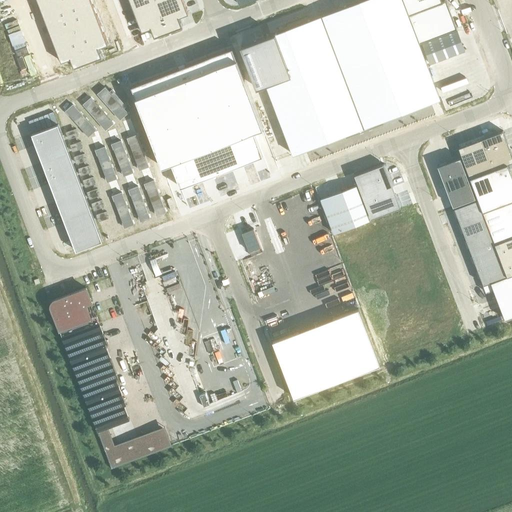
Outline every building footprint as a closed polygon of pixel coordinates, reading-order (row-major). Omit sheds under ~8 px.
[(64,0),(52,0),(40,5),(47,23),(70,15),(64,0)] [(91,0),(64,0),(70,15),(93,6),(91,0)] [(156,0),(150,0),(132,7),(140,26),(163,17),(156,0)] [(183,0),(156,0),(163,17),(186,8),(183,0)] [(312,19),(241,46),(256,87),(266,84),(293,154),(345,134),(346,136),(347,135),(382,122),(383,122),(383,120),(440,98),(402,0),(361,0),(340,8),(312,19)] [(403,0),(409,14),(445,0),(443,0),(442,0),(403,0)] [(446,0),(445,0),(409,14),(420,42),(457,28),(446,0)] [(93,6),(70,15),(75,29),(99,20),(93,6)] [(186,8),(163,17),(168,31),(182,26),(179,17),(188,13),(186,8)] [(70,15),(47,23),(52,37),(75,29),(70,15)] [(163,17),(140,26),(142,31),(151,27),(154,37),(168,31),(163,17)] [(6,18),(0,20),(0,41),(13,36),(6,18)] [(99,20),(75,29),(82,47),(106,38),(99,20)] [(75,29),(52,37),(59,56),(82,47),(75,29)] [(457,30),(422,43),(430,63),(464,50),(457,30)] [(13,36),(0,41),(0,57),(18,50),(13,36)] [(106,38),(82,47),(88,62),(102,56),(98,47),(108,44),(106,38)] [(82,47),(59,56),(61,61),(70,58),(74,67),(88,62),(82,47)] [(179,68),(131,86),(162,166),(171,163),(180,187),(263,156),(253,132),(263,128),(232,47),(185,65),(184,63),(178,66),(179,68)] [(19,51),(0,57),(0,70),(3,78),(26,69),(19,51)] [(26,69),(3,78),(5,83),(6,82),(9,92),(32,83),(28,73),(27,73),(26,69)] [(58,123),(32,133),(76,250),(102,240),(58,123)] [(503,130),(480,139),(484,149),(506,140),(503,130)] [(480,139),(469,143),(481,173),(492,168),(488,159),(484,149),(480,139)] [(506,140),(484,149),(488,159),(510,150),(506,140)] [(469,143),(458,147),(470,177),(481,173),(469,143)] [(511,154),(510,150),(488,159),(492,168),(507,163),(511,160),(511,154)] [(455,158),(437,165),(437,166),(438,166),(453,206),(475,197),(460,157),(455,159),(455,158)] [(384,163),(354,174),(371,218),(400,207),(384,163)] [(481,173),(470,177),(478,198),(482,211),(511,199),(511,175),(507,163),(492,168),(481,173)] [(356,186),(321,199),(334,233),(369,220),(356,186)] [(478,198),(454,207),(484,284),(507,275),(501,259),(495,242),(482,211),(478,198)] [(511,199),(482,211),(495,242),(511,235),(511,199)] [(254,228),(242,232),(251,255),(262,251),(254,228)] [(511,235),(495,242),(501,259),(511,254),(511,235)] [(511,254),(501,259),(507,275),(511,273),(511,254)] [(148,261),(141,264),(147,281),(141,283),(158,328),(154,332),(162,339),(158,344),(166,351),(162,355),(170,362),(167,366),(175,373),(171,378),(179,385),(175,389),(183,396),(179,400),(187,407),(184,412),(191,418),(246,398),(243,390),(210,403),(205,391),(199,394),(190,368),(194,366),(195,356),(189,355),(191,344),(185,344),(187,333),(181,332),(182,322),(177,321),(178,311),(172,310),(166,293),(181,287),(179,282),(164,287),(160,276),(154,278),(148,261)] [(511,273),(483,284),(486,292),(493,289),(497,298),(500,307),(505,319),(511,316),(511,273)] [(51,304),(51,306),(98,431),(129,419),(124,405),(126,404),(116,377),(117,377),(105,343),(107,342),(96,315),(91,317),(86,304),(91,302),(86,287),(55,299),(54,300),(52,301),(51,303),(51,304)]
